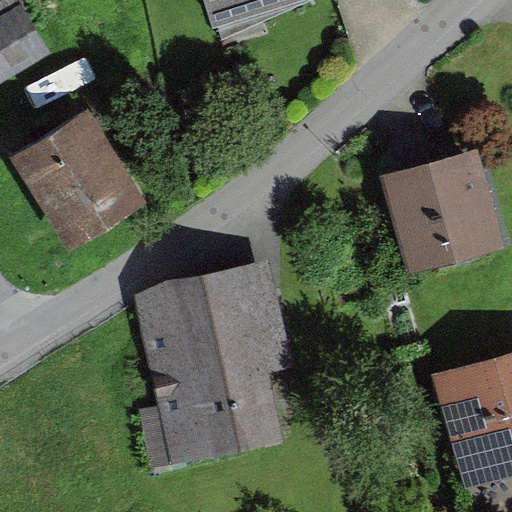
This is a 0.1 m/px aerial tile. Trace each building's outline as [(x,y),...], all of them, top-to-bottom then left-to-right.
[(25,0),(19,0),(0,12),(0,84),(56,49),(25,0)] [(225,0),(233,21),(295,0),(225,0)] [(160,190),(107,108),(40,151),(94,233),(160,190)] [(511,246),(511,205),(495,141),(398,165),(424,268),(511,246)] [(301,357),(277,259),(145,291),(172,402),(152,407),(167,469),(304,435),(286,361),(301,357)] [(511,349),(447,368),(480,484),(511,474),(511,349)]
